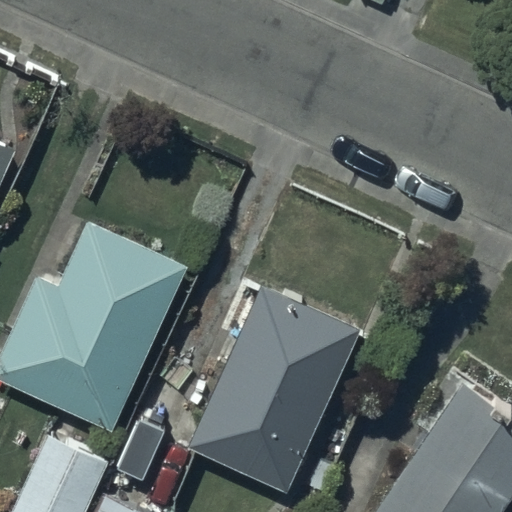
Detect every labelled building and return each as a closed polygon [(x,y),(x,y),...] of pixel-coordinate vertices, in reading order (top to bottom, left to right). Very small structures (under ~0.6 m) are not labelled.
[(0,169),(17,131),(0,123),(0,169)] [(38,258),(0,341),(0,368),(113,420),(191,250),(90,204),(61,269),(38,258)] [(363,313),(266,269),(190,432),(287,476),(363,313)] [(486,511),(511,474),(511,397),(463,364),(362,511),(486,511)] [(82,511),(112,448),(50,420),(9,509),(16,511),(82,511)] [(167,511),(170,508),(108,478),(90,511),(167,511)]
